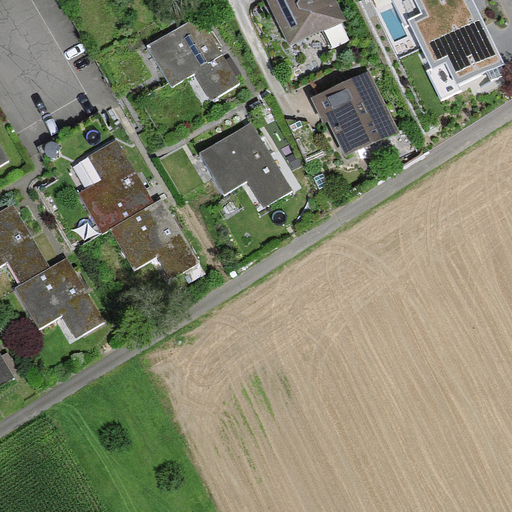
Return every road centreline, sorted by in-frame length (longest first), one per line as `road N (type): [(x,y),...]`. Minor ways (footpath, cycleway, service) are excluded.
road 1 (track): [(511,109),(0,429)]
road 2 (residential): [(236,0),(291,111)]
